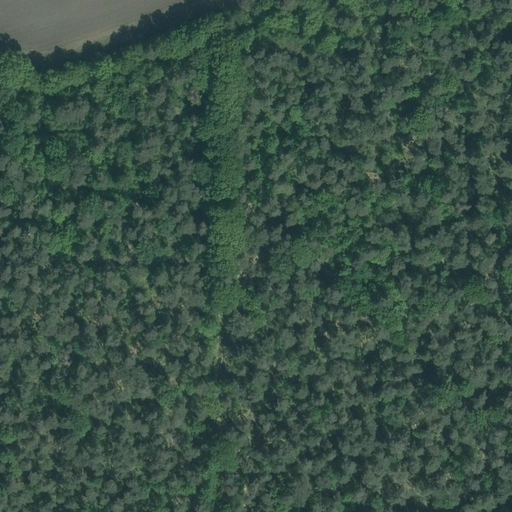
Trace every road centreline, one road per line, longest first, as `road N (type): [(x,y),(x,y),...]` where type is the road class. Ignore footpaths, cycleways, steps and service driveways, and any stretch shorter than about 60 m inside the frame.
road 1 (track): [(211,269),(214,511)]
road 2 (track): [(211,269),(211,34)]
road 3 (track): [(0,65),(52,88),(211,34)]
